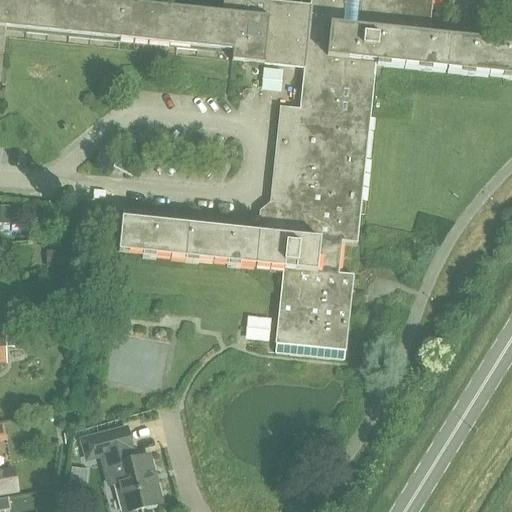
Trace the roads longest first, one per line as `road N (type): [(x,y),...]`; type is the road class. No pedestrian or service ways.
road 1 (residential): [(44,183),(234,196),(255,180),(257,148),(242,128),(136,117),(116,126)]
road 2 (secondary): [(406,511),(511,341)]
